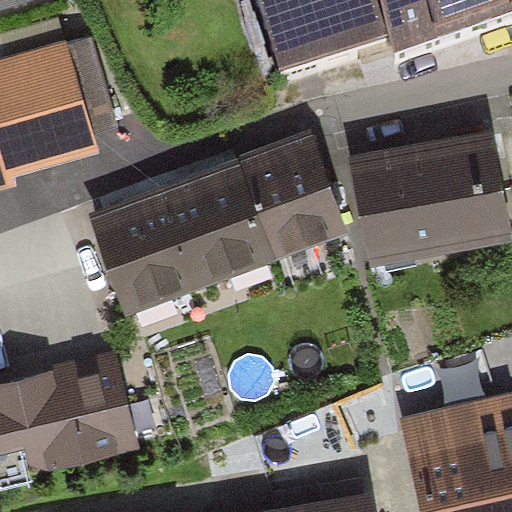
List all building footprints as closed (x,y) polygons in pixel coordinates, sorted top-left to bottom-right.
[(0,0),(0,9),(30,0),(0,0)] [(511,0),(259,0),(287,86),(392,53),(396,68),(511,30),(511,0)] [(0,190),(18,186),(14,173),(93,150),(85,123),(114,114),(92,40),(66,48),(63,37),(0,55),(0,190)] [(511,190),(505,133),(358,152),(372,260),(511,242),(511,190)] [(326,153),(98,225),(124,304),(351,232),(326,153)] [(119,352),(0,382),(0,449),(26,443),(31,466),(141,439),(119,352)] [(511,511),(511,389),(406,414),(428,511),(511,511)] [(375,511),(372,493),(260,511),(375,511)]
